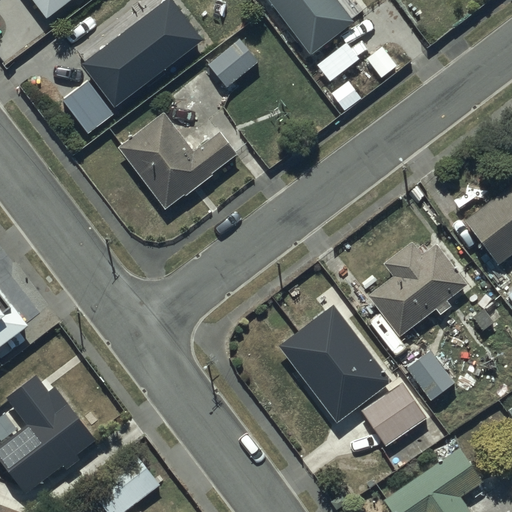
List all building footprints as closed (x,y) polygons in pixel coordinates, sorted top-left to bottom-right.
[(31,0),(48,23),(79,0),(31,0)] [(355,24),(336,0),(267,0),(313,57),(355,24)] [(169,2),(83,70),(116,113),(203,44),(169,2)] [(258,68),(240,45),(207,72),(226,95),(258,68)] [(178,109),(118,154),(166,216),(236,162),(219,140),(194,159),(177,137),(191,126),(178,109)] [(511,247),(511,176),(464,214),(498,258),(511,247)] [(399,331),(435,303),(440,309),(451,300),(446,294),(466,278),(435,239),(429,244),(423,237),(416,243),(411,237),(383,259),(392,271),(367,291),(399,331)] [(0,339),(27,320),(8,295),(2,300),(0,296),(0,339)] [(390,375),(332,299),(279,340),(337,416),(390,375)] [(454,377),(431,346),(406,364),(429,395),(454,377)] [(36,369),(6,391),(27,421),(0,440),(0,455),(23,487),(96,436),(57,381),(49,387),(36,369)] [(362,404),(385,440),(426,414),(402,378),(362,404)] [(482,476),(459,442),(383,493),(394,511),(474,511),(460,491),(482,476)] [(110,511),(118,511),(159,479),(134,447),(88,484),(110,511)]
